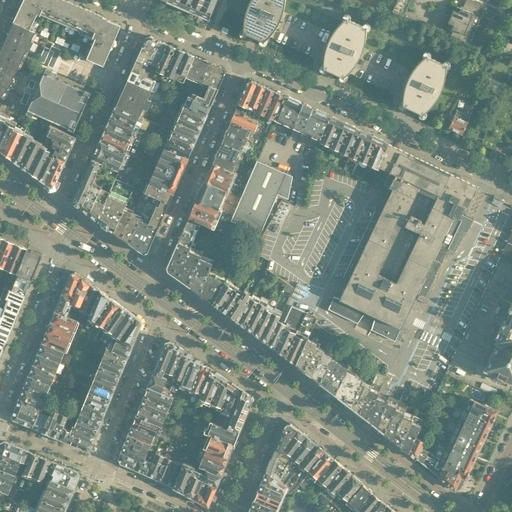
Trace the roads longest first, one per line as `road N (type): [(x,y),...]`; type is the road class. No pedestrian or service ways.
road 1 (residential): [(242,62),(511,188)]
road 2 (residential): [(143,286),(242,62)]
road 3 (residential): [(141,16),(48,218)]
road 4 (tertiary): [(443,511),(279,385)]
road 5 (residential): [(0,405),(74,237)]
road 6 (residential): [(163,300),(96,466)]
road 7 (tertiary): [(279,385),(163,300)]
road 8 (residential): [(279,385),(231,511)]
